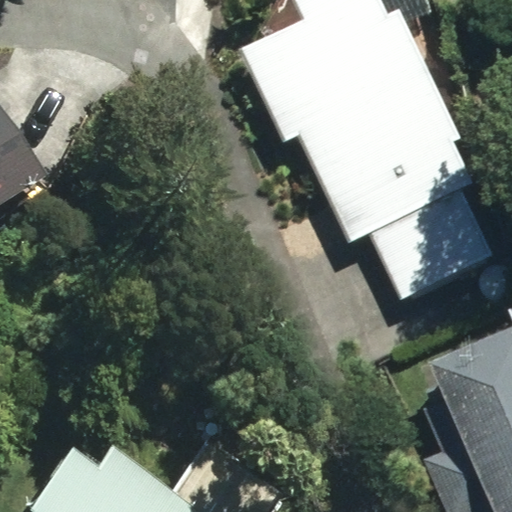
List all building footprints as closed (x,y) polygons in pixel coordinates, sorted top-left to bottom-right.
[(349,0),(308,0),(240,34),(388,324),(488,273),(349,0)] [(0,272),(66,231),(0,128),(0,272)] [(511,246),(495,254),(511,293),(511,246)] [(511,511),(511,347),(420,389),(437,425),(422,432),(436,465),(416,473),(433,511),(511,511)] [(265,511),(268,508),(186,455),(150,511),(81,471),(79,475),(67,467),(60,478),(48,470),(42,477),(37,474),(9,511),(265,511)]
